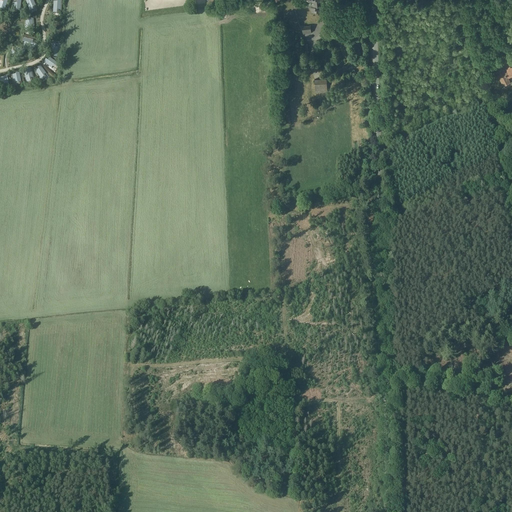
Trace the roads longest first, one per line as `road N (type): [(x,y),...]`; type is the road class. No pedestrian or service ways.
road 1 (tertiary): [(387,511),(373,0)]
road 2 (track): [(269,378),(241,356),(131,364),(128,436)]
road 3 (track): [(343,511),(338,398),(298,397),(269,378)]
